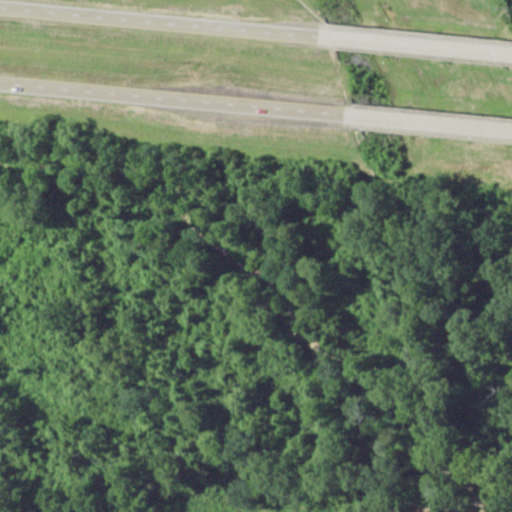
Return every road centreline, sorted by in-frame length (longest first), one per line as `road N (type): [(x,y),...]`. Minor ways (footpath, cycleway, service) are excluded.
road 1 (trunk): [(0,82),(346,115)]
road 2 (trunk): [(318,38),(0,8)]
road 3 (trunk): [(511,55),(318,38)]
road 4 (trunk): [(346,115),(511,130)]
